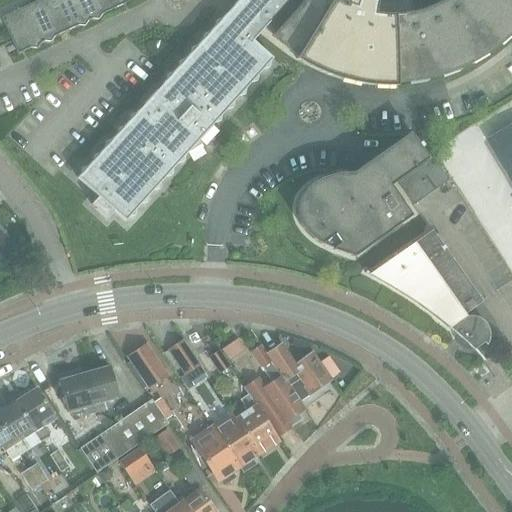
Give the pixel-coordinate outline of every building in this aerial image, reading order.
[(39,0),(26,7),(42,42),(44,42),(51,42),(54,37),(66,31),(51,0),(39,0)] [(51,0),(66,31),(78,26),(84,26),(88,21),(90,20),(80,0),(51,0)] [(238,0),(222,19),(216,21),(214,27),(209,32),(203,34),(202,41),(197,46),(191,48),(190,54),(185,59),(179,61),(178,67),(173,73),(167,75),(166,81),(136,113),(130,115),(129,121),(124,127),(118,128),(117,135),(112,140),(106,142),(104,148),(100,153),(94,155),(92,162),(87,167),(81,169),(80,175),(77,178),(98,197),(90,205),(106,219),(113,211),(125,221),(128,218),(134,216),(135,210),(140,205),(146,203),(147,197),(152,191),(158,189),(159,183),(164,178),(170,176),(172,170),(176,165),(183,163),(184,156),(187,153),(200,145),(198,141),(213,124),(219,122),(220,116),(225,111),(231,109),(233,102),(237,97),(244,95),(245,89),(250,84),(256,82),(257,76),(262,70),(268,68),(269,62),(272,59),(252,41),(269,23),(276,14),(275,13),(287,0),(238,0)] [(80,0),(90,20),(92,19),(98,20),(102,14),(114,9),(109,0),(80,0)] [(109,0),(114,9),(132,0),(109,0)] [(366,85),(395,87),(395,83),(423,80),(449,72),(451,71),(474,61),(494,47),(511,31),(511,0),(446,0),(445,1),(430,9),(413,14),(409,0),(401,0),(397,1),(383,1),(378,0),(374,0),(345,0),(343,7),(335,2),(331,0),(302,0),(296,6),(289,0),(287,0),(275,13),(276,14),(269,23),(277,30),(271,36),(274,39),(281,46),(289,51),(297,57),(295,60),(316,71),(338,79),(366,85)] [(42,42),(26,7),(1,18),(18,54),(30,48),(37,49),(40,43),(42,42)] [(511,125),(489,140),(511,178),(511,125)] [(392,230),(392,229),(382,215),(400,202),(400,203),(402,202),(390,186),(428,159),(409,133),(352,174),(356,179),(348,184),(341,174),(327,177),(314,182),(321,191),(311,198),(305,189),(300,195),(297,203),(296,211),(296,213),(300,225),(307,235),(317,243),(320,245),(334,235),(340,243),(333,248),(332,250),(353,257),(392,230)] [(398,183),(413,206),(449,180),(433,158),(398,183)] [(440,229),(447,248),(459,243),(451,224),(440,229)] [(0,257),(14,245),(4,233),(5,233),(0,226),(0,257)] [(474,317),(466,316),(465,314),(482,302),(432,231),(370,276),(380,281),(399,292),(415,302),(431,314),(445,325),(455,334),(456,340),(460,346),(465,349),(472,350),(478,347),(484,343),(486,346),(489,339),(489,331),(486,325),(480,319),(474,317)] [(192,386),(207,376),(183,341),(168,351),(192,386)] [(127,357),(148,389),(167,376),(146,344),(127,357)] [(277,369),(299,403),(311,395),(330,381),(312,353),(294,365),(280,345),(267,354),(277,369)] [(277,437),(289,429),(291,428),(291,427),(302,420),(298,413),(304,409),(299,403),(277,369),(267,354),(261,346),(251,353),(260,367),(261,367),(272,383),(264,388),(258,379),(244,389),(248,395),(248,394),(277,437)] [(220,374),(230,367),(219,351),(209,358),(220,374)] [(354,369),(343,351),(329,359),(339,377),(354,369)] [(108,365),(83,373),(93,405),(99,411),(107,409),(105,401),(118,397),(108,365)] [(93,405),(83,373),(58,381),(68,413),(83,408),(85,416),(99,411),(93,405)] [(165,385),(184,410),(198,400),(179,374),(165,385)] [(15,402),(31,428),(40,442),(49,437),(43,427),(56,419),(37,388),(15,402)] [(248,394),(248,395),(240,400),(245,408),(245,413),(236,419),(260,455),(280,442),(277,437),(248,394)] [(154,403),(166,420),(172,415),(161,399),(154,403)] [(114,426),(131,450),(168,424),(166,420),(154,403),(152,400),(114,426)] [(15,402),(0,411),(0,424),(20,456),(28,450),(22,440),(23,439),(20,435),(31,428),(15,402)] [(240,469),(241,468),(244,472),(255,464),(252,460),(260,455),(236,419),(232,413),(211,427),(215,432),(240,469)] [(11,461),(20,456),(0,424),(0,447),(1,447),(4,452),(5,451),(11,461)] [(73,424),(59,435),(66,445),(81,434),(73,424)] [(96,474),(131,450),(114,426),(80,449),(96,474)] [(219,483),(221,481),(224,485),(235,478),(232,474),(240,469),(215,432),(211,427),(190,440),(203,458),(219,483)] [(170,450),(177,445),(167,430),(156,439),(163,448),(167,445),(170,450)] [(117,460),(124,470),(144,457),(137,446),(117,460)] [(60,473),(69,467),(58,450),(49,456),(60,473)] [(37,464),(29,469),(39,486),(47,481),(37,464)] [(178,504),(184,511),(215,511),(199,489),(205,485),(192,468),(182,476),(194,492),(184,500),(174,487),(169,491),(178,504)] [(31,491),(39,486),(29,469),(20,474),(31,491)] [(155,501),(149,505),(154,511),(184,511),(178,504),(169,491),(155,501)] [(23,511),(37,511),(26,494),(16,501),(23,511)] [(120,506),(124,511),(135,511),(127,501),(120,506)]
